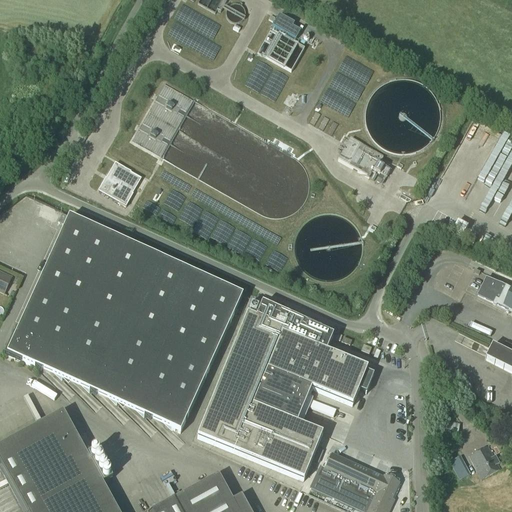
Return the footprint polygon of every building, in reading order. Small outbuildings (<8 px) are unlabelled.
[(194,0),(211,10),(217,0),(194,0)] [(292,28),(294,25),(279,16),(272,28),(295,42),(300,33),(292,28)] [(304,50),(270,31),(257,54),(291,74),(304,50)] [(133,135),(161,151),(177,125),(193,98),(165,81),(133,135)] [(385,179),(389,173),(377,165),(380,159),(349,141),(337,162),(368,180),(373,172),(385,179)] [(132,195),(141,180),(116,166),(116,165),(115,165),(107,181),(105,180),(98,193),(126,208),(133,196),(132,195)] [(61,216),(57,224),(63,227),(67,218),(61,216)] [(170,431),(179,436),(242,298),(68,220),(6,357),(34,369),(41,362),(61,381),(61,382),(68,375),(88,394),(89,394),(96,387),(115,406),(116,407),(123,400),(142,419),(143,419),(150,412),(170,431)] [(0,294),(4,297),(12,280),(0,274),(0,294)] [(511,292),(486,280),(478,296),(507,311),(511,313),(511,292)] [(303,483),(322,437),(296,427),(311,391),(352,408),(358,392),(366,395),(373,377),(366,374),(367,371),(326,354),(332,338),(251,305),(197,440),(303,483)] [(349,348),(351,343),(343,339),(341,344),(349,348)] [(492,347),(485,361),(511,374),(511,348),(505,345),(501,352),(492,347)] [(371,350),(363,347),(360,353),(368,356),(371,350)] [(62,414),(48,422),(0,448),(0,466),(24,511),(248,511),(241,498),(232,503),(218,478),(154,511),(116,511),(102,486),(112,481),(95,451),(86,457),(62,414)] [(446,422),(443,437),(457,440),(460,425),(446,422)] [(442,453),(441,459),(451,461),(453,455),(454,455),(457,444),(444,441),(442,453)] [(469,458),(482,481),(500,471),(498,466),(499,465),(495,458),(494,458),(488,448),(469,458)] [(320,468),(310,490),(356,511),(389,511),(394,503),(392,502),(394,496),(399,486),(383,479),(383,480),(380,479),(359,470),(331,457),(325,471),(320,468)]
